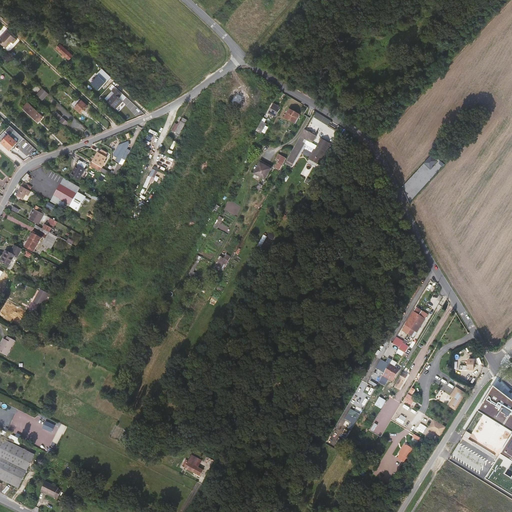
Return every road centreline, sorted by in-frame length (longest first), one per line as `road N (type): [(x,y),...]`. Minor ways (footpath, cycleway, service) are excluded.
road 1 (residential): [(243,57),(367,141),(494,364)]
road 2 (residential): [(243,57),(177,103),(24,168),(0,209)]
road 3 (residential): [(494,364),(401,511)]
road 4 (unknown): [(0,18),(121,128)]
